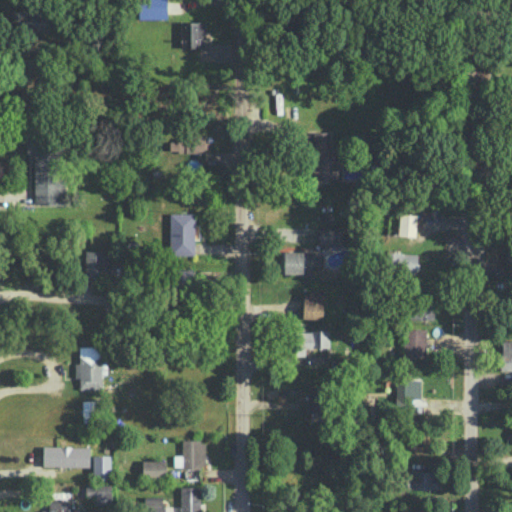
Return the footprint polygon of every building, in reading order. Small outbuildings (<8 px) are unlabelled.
[(138,0),(139,18),(167,17),(166,0),(138,0)] [(49,31),(49,11),(7,10),(7,30),(49,31)] [(181,47),(205,46),(205,21),(181,21),(181,47)] [(170,151),(210,151),(210,135),(169,135),(170,151)] [(33,153),(34,204),(63,204),(63,148),(48,149),(48,138),(26,138),(26,153),(33,153)] [(170,255),(194,254),(194,212),(169,213),(170,255)] [(416,213),(399,213),(398,235),(415,236),(416,213)] [(319,244),(340,243),(340,226),(319,226),(319,244)] [(104,250),(85,249),(85,275),(111,276),(111,261),(104,261),(104,250)] [(283,274),(312,273),(312,265),(323,264),(322,250),(282,251),(283,274)] [(385,270),(417,272),(418,253),(386,251),(385,270)] [(194,269),(175,268),(175,287),(193,288),(194,269)] [(323,290),(303,289),(303,317),(323,318),(323,290)] [(409,319),(434,318),(433,304),(409,304),(409,319)] [(403,354),(425,354),(426,328),(404,328),(403,354)] [(329,330),(294,330),(295,355),(305,355),(305,347),(329,346),(329,330)] [(511,370),(511,339),(501,339),(501,370),(511,370)] [(80,389),(102,388),(101,345),(79,346),(79,363),(75,363),(75,377),(79,377),(80,389)] [(420,397),(420,379),(395,379),(396,405),(411,405),(410,398),(420,397)] [(307,412),(323,412),(323,385),(307,385),(307,412)] [(83,422),(94,421),(94,412),(97,412),(97,399),(82,400),(83,422)] [(182,439),(183,468),(205,468),(205,439),(182,439)] [(89,466),(90,447),(43,446),(43,465),(89,466)] [(111,455),(93,455),(92,478),(110,478),(111,455)] [(166,459),(142,460),(143,478),(166,477),(166,459)] [(432,472),(407,472),(407,488),(442,489),(443,477),(432,477),(432,472)] [(85,497),(111,498),(111,484),(85,483),(85,497)] [(200,486),(181,486),(181,511),(200,511),(200,486)] [(144,511),(163,511),(163,495),(144,496),(144,511)] [(71,511),(71,501),(42,500),(42,511),(71,511)]
